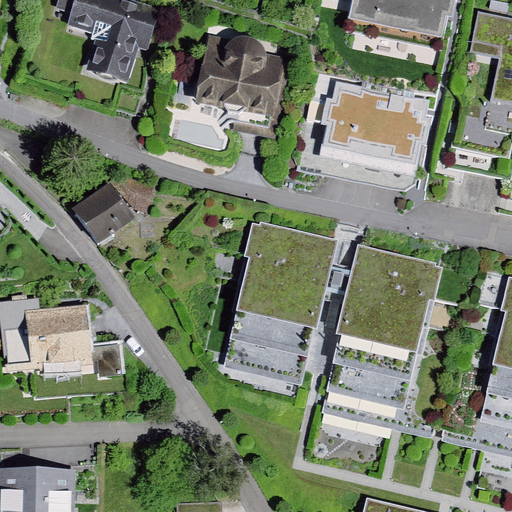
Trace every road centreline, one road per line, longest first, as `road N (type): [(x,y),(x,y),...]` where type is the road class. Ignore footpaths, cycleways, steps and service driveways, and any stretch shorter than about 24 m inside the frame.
road 1 (residential): [(511,233),(322,206),(164,171),(0,106)]
road 2 (residential): [(0,435),(162,429),(200,415),(260,511)]
